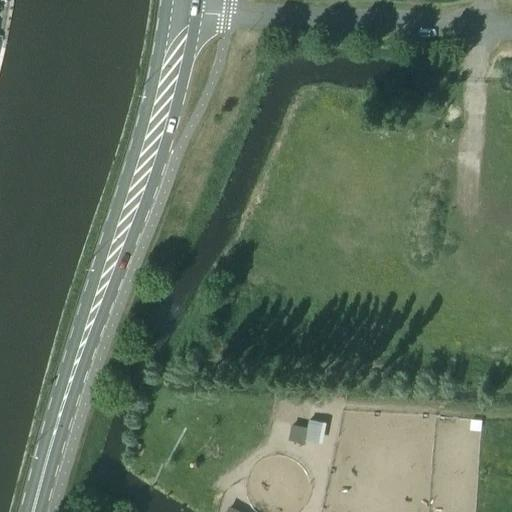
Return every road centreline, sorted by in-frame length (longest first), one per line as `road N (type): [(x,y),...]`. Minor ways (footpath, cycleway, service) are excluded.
road 1 (primary): [(33,511),(162,105),(183,0)]
road 2 (track): [(466,191),(482,0)]
